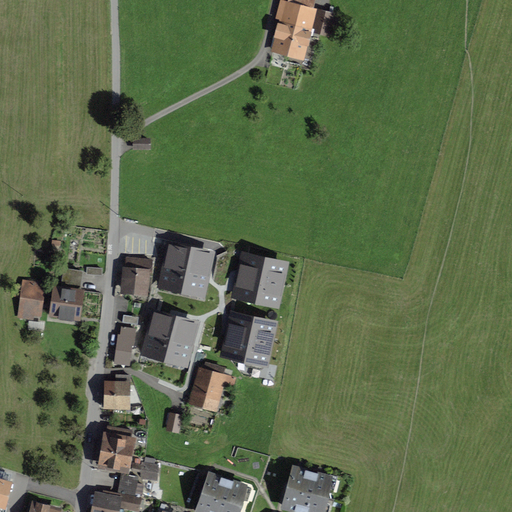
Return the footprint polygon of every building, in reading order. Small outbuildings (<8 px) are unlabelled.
[(280,21),(276,36),(274,35),(271,47),(303,55),(309,32),(305,31),(313,0),(290,0),(289,4),(281,2),(279,12),(286,14),(284,22),(280,21)] [(319,12),(314,29),(327,33),(331,16),(319,12)] [(134,139),(134,148),(148,148),(148,139),(134,139)] [(146,253),(146,246),(132,245),(132,252),(146,253)] [(162,284),(201,293),(209,254),(170,245),(162,284)] [(236,295),(275,303),(283,264),(244,256),(236,295)] [(144,291),(146,272),(151,272),(152,261),(127,258),(124,289),(144,291)] [(53,315),(76,318),(82,271),(64,269),(62,287),(56,287),(53,315)] [(25,282),(20,316),(30,318),(31,310),(37,311),(41,284),(25,282)] [(145,352),(184,362),(194,324),(156,313),(145,352)] [(137,324),(138,317),(123,315),(122,322),(137,324)] [(225,354),(264,362),(272,323),(233,315),(225,354)] [(130,352),(131,344),(131,345),(132,337),(134,338),(135,329),(122,328),(121,335),(118,335),(115,359),(121,360),(121,361),(127,362),(129,352),(130,352)] [(197,376),(193,390),(196,391),(193,401),(213,407),(214,404),(217,405),(222,385),(232,387),(237,370),(230,368),(227,377),(222,375),(224,368),(207,364),(205,371),(202,370),(200,377),(197,376)] [(129,375),(116,375),(116,382),(103,381),(102,407),(126,408),(127,382),(129,383),(129,375)] [(177,431),(180,416),(170,414),(167,429),(177,431)] [(106,434),(101,465),(108,466),(107,467),(125,470),(132,431),(109,426),(107,434),(106,434)] [(144,465),(143,476),(154,477),(155,466),(144,465)] [(294,468),(284,506),(304,511),(320,511),(322,505),(323,505),(325,504),(328,497),(328,490),(328,488),(327,488),(330,477),(294,468)] [(122,473),(119,487),(135,491),(135,492),(141,493),(143,484),(136,483),(138,476),(122,473)] [(210,474),(197,511),(238,511),(242,505),(243,497),(241,496),(245,486),(210,474)] [(0,505),(3,506),(9,483),(0,480),(0,505)] [(135,492),(135,491),(119,487),(118,495),(108,494),(108,498),(117,499),(121,500),(120,506),(137,509),(139,499),(133,498),(135,492)] [(114,511),(117,499),(108,498),(98,496),(95,511),(114,511)]
